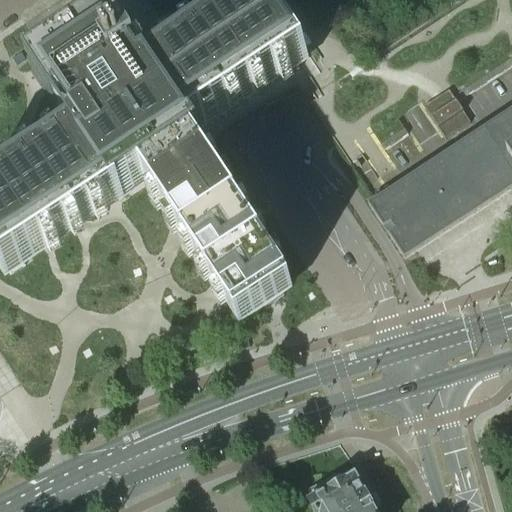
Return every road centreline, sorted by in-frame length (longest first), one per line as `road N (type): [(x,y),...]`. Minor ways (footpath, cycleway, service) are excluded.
road 1 (secondary): [(511,318),(202,418),(133,457)]
road 2 (secondary): [(133,457),(406,388)]
road 3 (unknown): [(511,103),(443,142),(428,137),(401,84)]
road 4 (residential): [(471,511),(434,379)]
road 5 (unknown): [(511,16),(401,84)]
road 6 (residential): [(406,388),(444,511)]
